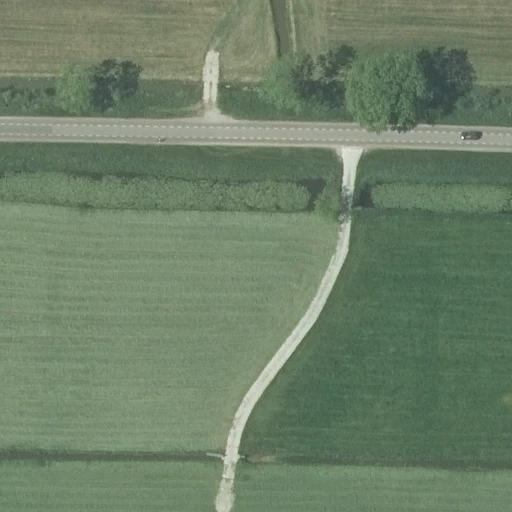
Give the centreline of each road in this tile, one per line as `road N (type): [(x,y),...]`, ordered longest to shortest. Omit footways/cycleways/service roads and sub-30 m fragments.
road 1 (tertiary): [(0,128),(511,138)]
road 2 (track): [(223,511),(239,419),(321,297),(342,242),(351,135)]
